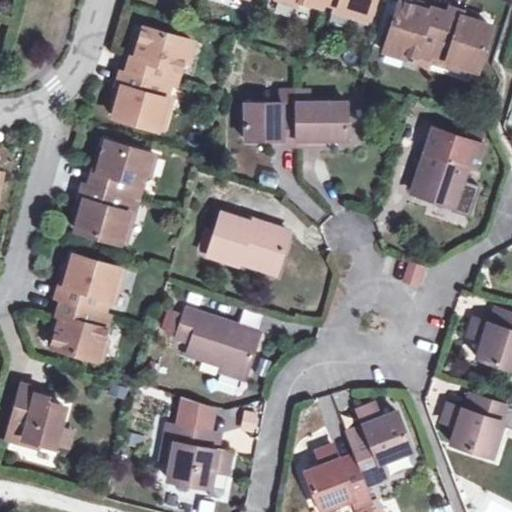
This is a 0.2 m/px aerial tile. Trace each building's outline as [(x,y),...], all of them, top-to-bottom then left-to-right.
[(269,0),(268,4),(290,11),(291,6),(304,10),(305,6),(317,10),(318,5),(328,8),(326,13),(340,18),(339,22),(360,29),(368,0),(269,0)] [(443,11),(428,5),(425,11),(411,7),(395,1),(381,47),(401,55),(403,50),(416,54),(417,49),(429,53),(431,47),(441,50),(439,56),(453,61),(451,66),(472,73),(487,25),(473,20),(458,16),(460,9),(445,4),(443,11)] [(413,1),(411,7),(425,11),(428,5),(413,1)] [(317,10),(326,13),(328,8),(318,5),(317,10)] [(305,6),(304,10),(303,15),(314,18),(317,10),(305,6)] [(475,14),(460,9),(458,16),(473,20),(475,14)] [(325,18),(339,22),(340,18),(326,13),(325,18)] [(120,87),(116,101),(112,116),(161,130),(167,109),(162,107),(165,94),(161,93),(164,83),(169,84),(172,74),(176,75),(180,62),(185,63),(191,42),(143,27),(139,43),(134,57),(130,55),(124,72),(120,70),(116,85),(120,87)] [(133,41),(130,55),(134,57),(139,43),(133,41)] [(431,47),(429,53),(439,56),(441,50),(431,47)] [(417,49),(416,54),(415,58),(426,62),(429,53),(417,49)] [(437,62),(451,66),(453,61),(439,56),(437,62)] [(111,100),(116,101),(120,87),(116,85),(111,100)] [(171,96),(165,94),(162,107),(167,109),(171,96)] [(294,140),(322,140),(345,140),(345,102),(294,103),(294,108),(282,109),(281,102),(243,103),(243,141),(271,140),(272,147),(294,147),(294,140)] [(453,201),(465,163),(450,158),(455,142),(429,133),(410,192),(428,198),(429,194),(453,201)] [(105,140),(101,156),(97,170),(92,168),(87,184),(83,183),(78,199),(83,200),(79,214),(74,228),(123,243),(129,222),(124,221),(128,207),(123,205),(126,196),(131,196),(134,187),(139,188),(143,174),(148,175),(154,154),(105,140)] [(95,154),(92,168),(97,170),(101,156),(95,154)] [(74,213),(79,214),(83,200),(78,199),(74,213)] [(133,208),(128,207),(124,221),(129,222),(133,208)] [(240,254),(276,266),(287,230),(249,219),(248,222),(220,213),(206,254),(237,264),(238,260),(240,254)] [(72,254),(68,270),(64,284),(59,283),(55,298),(59,299),(54,316),(59,317),(55,332),(51,346),(100,359),(105,339),(102,338),(105,325),(101,323),(103,312),(98,310),(101,300),(106,302),(110,288),(115,289),(121,268),(72,254)] [(274,272),(276,266),(240,254),(238,260),(274,272)] [(403,280),(414,284),(421,264),(420,264),(409,261),(403,280)] [(63,268),(59,283),(64,284),(68,270),(63,268)] [(111,303),(115,289),(110,288),(106,302),(111,303)] [(185,308),(182,316),(177,331),(175,337),(189,342),(186,354),(219,365),(244,373),(258,333),(185,308)] [(511,312),(500,309),(495,325),(472,318),(466,335),(480,339),(475,356),(511,367),(511,312)] [(168,328),(177,331),(182,316),(174,313),(168,328)] [(50,330),(55,332),(59,317),(54,316),(50,330)] [(242,379),(244,373),(219,365),(217,371),(242,379)] [(52,445),(63,406),(34,397),(36,389),(21,385),(6,438),(37,446),(38,442),(52,445)] [(449,443),(489,455),(494,437),(499,423),(509,425),(511,414),(511,408),(474,397),(469,412),(445,404),(440,421),(454,425),(449,443)] [(378,461),(409,448),(393,409),(377,416),(372,402),(355,409),(364,432),(346,439),(355,460),(340,466),(331,444),(314,451),(319,463),(303,471),(319,509),(351,497),(355,506),(371,499),(364,483),(383,475),(378,461)] [(205,448),(208,432),(166,424),(163,441),(173,443),(165,479),(208,487),(212,470),(225,472),(228,453),(215,450),(205,448)] [(218,434),(208,432),(205,448),(215,450),(218,434)] [(501,439),(494,437),(489,455),(496,457),(501,439)]
